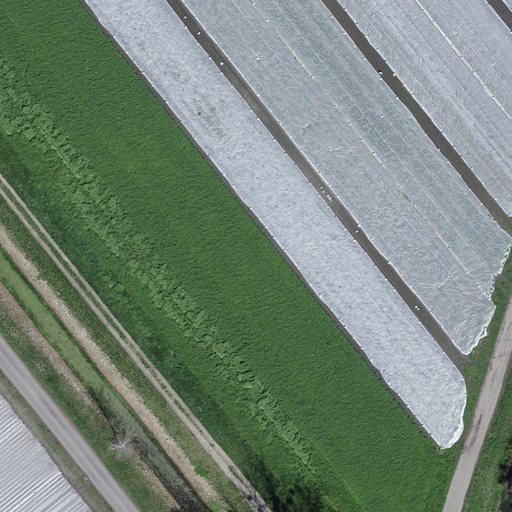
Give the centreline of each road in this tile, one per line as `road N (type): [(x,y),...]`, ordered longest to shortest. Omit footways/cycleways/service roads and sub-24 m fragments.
road 1 (track): [(0,187),(255,511)]
road 2 (track): [(426,511),(511,250)]
road 3 (track): [(128,511),(0,353)]
